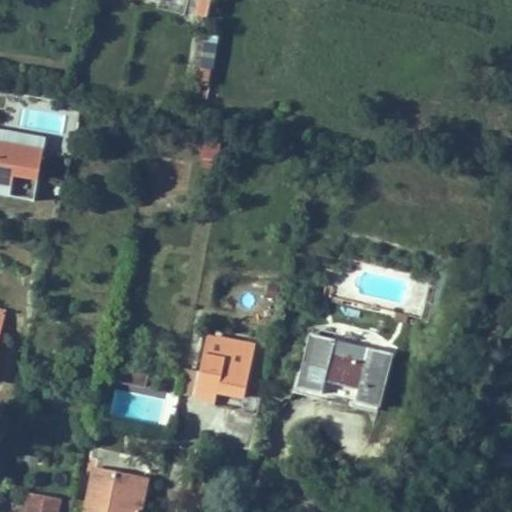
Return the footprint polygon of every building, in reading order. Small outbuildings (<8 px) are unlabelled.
[(208,17),(211,0),(200,0),(197,15),(208,17)] [(206,36),(204,63),(216,63),(218,36),(206,36)] [(40,181),(45,155),(4,147),(7,131),(0,129),(0,181),(14,185),(16,176),(40,181)] [(45,155),(48,139),(7,131),(4,147),(45,155)] [(203,140),(198,167),(217,170),(222,143),(203,140)] [(0,195),(35,202),(40,181),(16,176),(14,185),(0,181),(0,195)] [(378,408),(391,354),(313,335),(300,389),(322,395),(340,399),(356,403),(378,408)] [(244,398),(255,345),(209,336),(208,340),(196,403),(215,406),(218,393),(219,387),(226,388),(225,394),(244,398)] [(187,368),(181,396),(195,399),(201,371),(187,368)] [(124,373),(122,383),(146,387),(149,375),(125,370),(124,373)] [(122,383),(124,373),(121,375),(118,377),(116,380),(115,383),(115,384),(122,383)] [(151,459),(92,447),(90,459),(97,460),(95,470),(86,511),(140,511),(146,480),(149,470),(151,459)] [(95,470),(97,460),(90,459),(87,469),(95,470)] [(146,480),(153,482),(155,471),(149,470),(146,480)] [(58,511),(61,499),(31,493),(29,503),(24,502),(21,511),(58,511)] [(61,499),(58,511),(72,511),(74,502),(61,499)]
